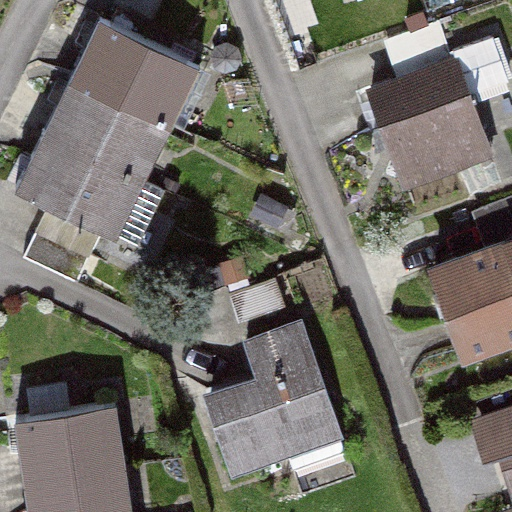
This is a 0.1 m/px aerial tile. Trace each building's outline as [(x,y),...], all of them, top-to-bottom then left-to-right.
[(410,63),(381,74),(423,180),(511,144),(486,78),(511,68),(511,47),(505,29),(468,43),(455,9),(398,31),(410,63)] [(81,74),(157,111),(184,57),(108,19),(81,74)] [(51,134),(127,171),(157,111),(81,74),(51,134)] [(127,171),(51,134),(39,158),(32,154),(16,185),(136,243),(163,189),(127,171)] [(511,228),(445,254),(481,350),(511,338),(511,228)] [(218,372),(250,465),(299,449),(305,466),(360,447),(312,308),(299,312),(283,265),(235,282),(261,358),(218,372)] [(27,404),(37,474),(111,462),(102,394),(27,404)] [(37,474),(42,511),(119,511),(111,462),(37,474)]
